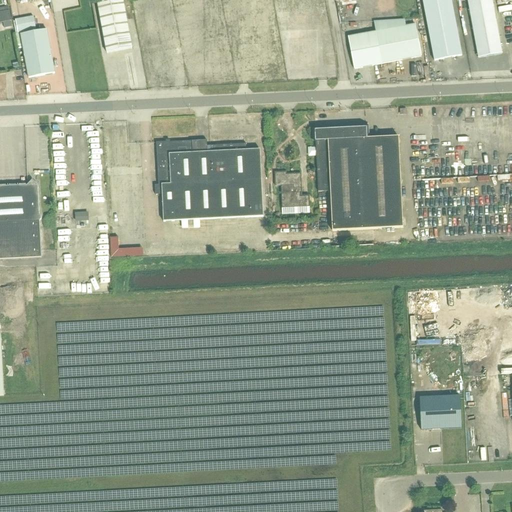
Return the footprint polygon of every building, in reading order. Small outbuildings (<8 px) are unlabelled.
[(107,54),(132,50),(123,0),(98,5),(107,54)] [(422,0),(434,62),(462,56),(450,0),(422,0)] [(457,0),(457,1),(463,0),(467,0),(478,59),(502,55),(491,0),(457,0)] [(17,34),(35,31),(33,18),(15,21),(17,34)] [(403,28),(402,21),(373,23),(375,33),(348,38),(354,70),(421,57),(415,26),(403,28)] [(29,79),(55,75),(47,31),(21,36),(29,79)] [(330,193),(332,233),(403,229),(399,138),(369,140),(368,128),(313,130),(314,143),(316,143),(319,193),(330,193)] [(154,138),(167,137),(166,129),(154,129),(154,138)] [(159,186),(155,186),(155,196),(162,195),(163,223),(263,218),(260,151),(247,152),(246,145),(210,147),(210,154),(207,154),(207,142),(192,143),(167,144),(167,143),(157,144),(159,182),(159,186)] [(286,176),(286,174),(275,174),(276,188),(281,188),(282,209),(309,208),(309,198),(301,198),(300,176),(286,176)] [(0,260),(42,259),(40,223),(41,220),(41,218),(40,216),(38,186),(32,181),(27,186),(0,187),(0,260)] [(198,246),(120,249),(119,238),(111,238),(112,258),(198,255),(198,246)] [(421,431),(462,429),(460,405),(420,407),(421,431)]
